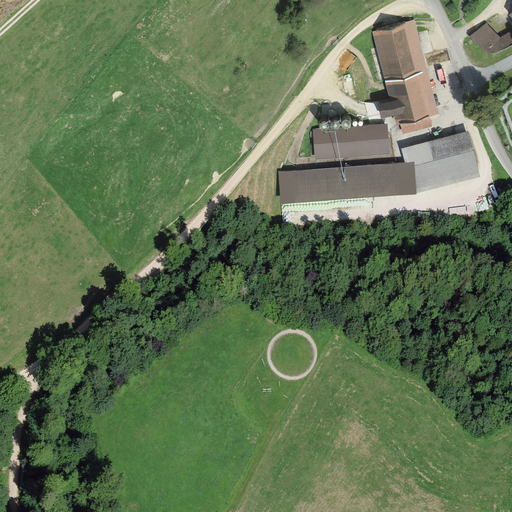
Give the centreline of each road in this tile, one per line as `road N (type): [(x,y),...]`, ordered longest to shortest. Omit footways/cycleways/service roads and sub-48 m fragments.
road 1 (track): [(412,0),(369,21),(336,52),(200,219),(75,334),(0,389)]
road 2 (unclassified): [(431,0),(511,173)]
road 3 (track): [(52,353),(23,411),(11,511)]
